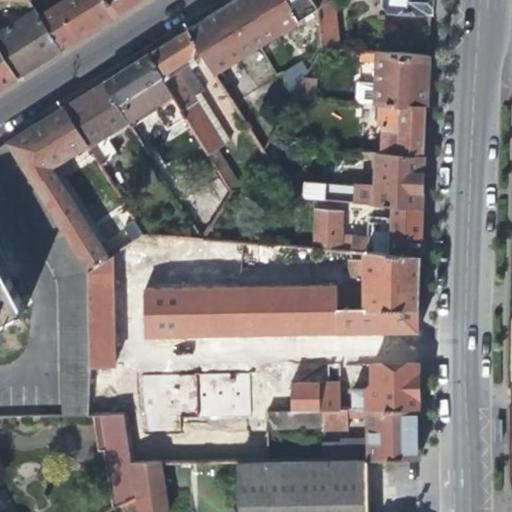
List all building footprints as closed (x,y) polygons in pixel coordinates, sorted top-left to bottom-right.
[(30,0),(34,5),(38,13),(58,46),(88,28),(112,12),(104,0),(58,0),(46,8),(41,0),(30,0)] [(104,0),(112,12),(131,0),(104,0)] [(212,70),(314,5),(310,0),(227,0),(225,2),(185,26),(197,45),(212,70)] [(329,0),(321,0),(314,5),(321,44),(338,46),(329,0)] [(383,0),(390,7),(430,9),(430,0),(383,0)] [(0,26),(0,56),(12,75),(39,58),(58,46),(38,13),(34,5),(0,26)] [(191,53),(197,45),(185,26),(167,37),(145,52),(164,84),(178,105),(177,107),(182,114),(189,127),(204,150),(213,145),(220,141),(176,68),(187,61),(184,56),(191,53)] [(377,100),(381,101),(426,104),(427,74),(428,53),(359,47),(359,53),(366,53),(369,57),(379,57),(377,100)] [(126,120),(148,107),(142,98),(164,84),(145,52),(130,61),(101,79),(126,120)] [(193,57),(191,53),(184,56),(187,61),(193,57)] [(0,82),(12,75),(0,56),(0,82)] [(280,71),(291,90),(300,77),(295,69),(302,65),(299,59),(280,71)] [(301,75),(300,77),(291,90),(289,94),(312,96),(312,76),(301,75)] [(85,145),(126,120),(101,79),(83,90),(60,105),(84,143),(85,145)] [(178,105),(164,84),(142,98),(148,107),(153,105),(164,124),(170,120),(182,114),(177,107),(178,105)] [(235,106),(242,118),(251,113),(257,110),(249,98),(235,106)] [(401,135),(383,135),(383,145),(366,144),(361,138),(346,137),(346,149),(369,151),(424,155),(425,121),(426,104),(381,101),(380,121),(383,121),(401,122),(401,135)] [(48,164),(84,143),(60,105),(38,119),(5,139),(84,267),(104,255),(48,164)] [(263,133),(251,113),(242,118),(257,143),(263,133)] [(177,133),(189,127),(182,114),(170,120),(177,133)] [(383,121),(383,135),(401,135),(401,122),(383,121)] [(60,415),(89,414),(88,383),(88,380),(88,365),(84,267),(5,139),(0,141),(0,183),(59,276),(60,415)] [(236,183),(213,145),(204,150),(214,166),(221,179),(228,189),(230,188),(236,183)] [(101,170),(88,149),(77,156),(89,176),(101,170)] [(355,183),(330,181),(330,196),(391,201),(422,203),(423,177),(424,155),(369,151),(369,157),(375,158),(374,183),(355,181),(355,183)] [(191,227),(196,237),(213,211),(228,189),(221,179),(191,227)] [(300,194),(330,196),(330,181),(301,179),(300,194)] [(386,212),(386,221),(390,222),(389,251),(420,253),(421,224),(422,203),(391,201),(391,212),(386,212)] [(312,204),(309,245),(333,247),(363,249),(374,250),(375,239),(365,239),(365,232),(338,230),(339,206),(312,204)] [(375,221),(375,239),(374,250),(389,251),(390,222),(386,221),(375,221)] [(137,234),(137,256),(142,264),(148,265),(148,257),(148,249),(148,233),(140,233),(137,234)] [(196,251),(196,237),(148,233),(148,249),(196,251)] [(110,262),(137,256),(137,234),(109,251),(110,262)] [(238,265),(238,258),(238,251),(239,240),(207,237),(206,262),(238,265)] [(267,242),(239,240),(238,251),(248,252),(267,253),(267,242)] [(333,253),(333,247),(309,245),(275,242),(275,258),(310,260),(311,252),(333,253)] [(418,289),(420,253),(389,251),(374,250),(363,249),(363,257),(355,257),(355,275),(363,275),(362,283),(142,287),(143,334),(416,329),(418,289)] [(113,365),(110,262),(109,251),(104,255),(84,267),(88,365),(113,365)] [(23,307),(0,267),(0,319),(13,313),(14,315),(15,315),(15,316),(20,313),(19,309),(23,307)] [(366,388),(351,388),(350,407),(417,405),(417,379),(417,363),(370,364),(370,375),(370,383),(366,388)] [(352,376),(370,375),(370,364),(353,364),(352,376)] [(117,365),(113,365),(88,365),(88,380),(117,380),(117,365)] [(248,374),(248,380),(249,410),(267,409),(320,408),(337,407),(337,384),(322,384),(279,384),(278,373),(248,374)] [(322,374),(322,384),(337,384),(337,374),(330,374),(322,374)] [(170,412),(249,410),(248,380),(169,382),(170,412)] [(130,382),(88,383),(89,414),(93,414),(123,413),(131,413),(130,382)] [(339,384),(339,407),(350,407),(351,388),(351,383),(339,384)] [(321,442),(321,449),(322,459),(329,459),(358,458),(418,457),(417,426),(417,405),(350,407),(339,407),(337,407),(320,408),(321,419),(321,426),(346,426),(346,417),(366,417),(366,438),(341,438),(341,442),(321,442)] [(267,419),(321,419),(320,408),(267,409),(267,419)] [(113,507),(119,504),(136,495),(131,463),(127,439),(123,413),(93,414),(99,451),(103,450),(113,507)] [(502,419),(495,419),(496,440),(503,440),(502,419)] [(306,450),(306,459),(322,459),(321,449),(306,450)] [(237,511),(358,511),(358,490),(358,479),(358,458),(329,459),(322,459),(306,459),(237,461),(237,511)] [(138,511),(166,511),(159,462),(131,463),(136,495),(138,507),(138,511)] [(122,511),(124,511),(138,507),(136,495),(119,504),(122,511)]
